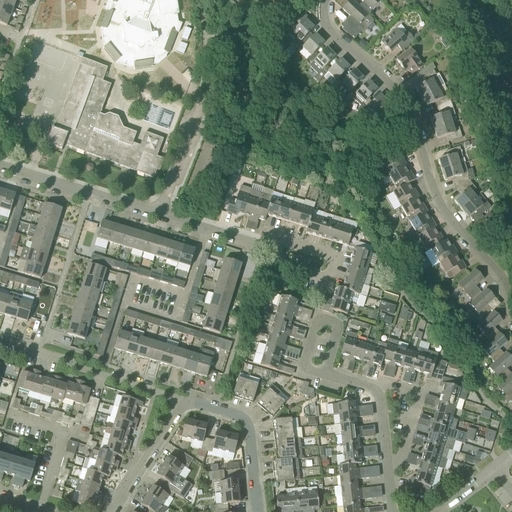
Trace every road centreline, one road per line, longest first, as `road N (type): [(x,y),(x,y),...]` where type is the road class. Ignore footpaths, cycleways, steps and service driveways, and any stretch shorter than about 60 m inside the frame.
road 1 (residential): [(511,304),(490,262),(447,216),(396,94),(327,29),(330,0)]
road 2 (residential): [(0,344),(193,403)]
road 3 (residential): [(0,166),(158,214)]
road 4 (residential): [(264,247),(277,240),(337,258),(331,279),(282,265)]
road 5 (residential): [(193,403),(238,416),(247,428),(259,511)]
road 6 (residential): [(193,403),(168,421),(113,511)]
road 7 (unknown): [(39,511),(59,441),(52,430),(11,417)]
road 8 (residential): [(386,463),(399,461),(417,402),(412,391),(372,389)]
road 9 (residential): [(326,374),(335,323),(315,324),(306,358),(313,371)]
